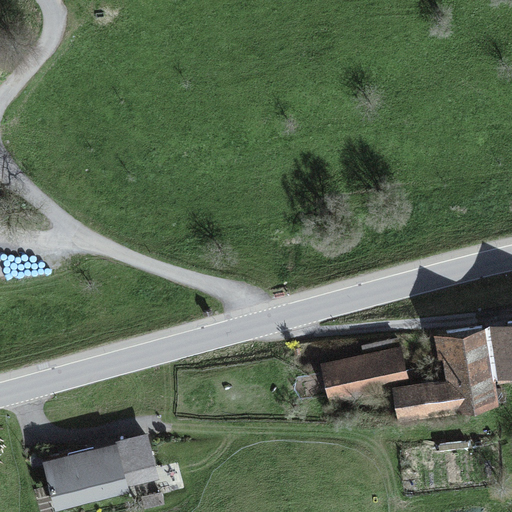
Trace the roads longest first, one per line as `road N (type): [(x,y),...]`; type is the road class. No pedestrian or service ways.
road 1 (tertiary): [(0,392),(511,257)]
road 2 (track): [(260,324),(246,297),(125,255),(60,218),(0,152)]
road 3 (track): [(0,103),(53,35),(51,0)]
